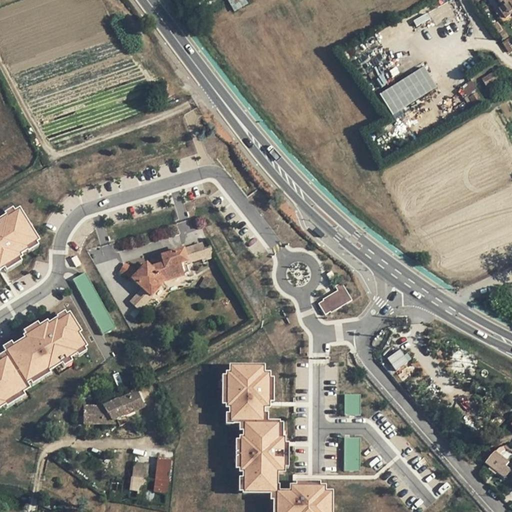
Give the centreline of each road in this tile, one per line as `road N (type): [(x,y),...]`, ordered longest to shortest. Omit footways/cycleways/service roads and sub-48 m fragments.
road 1 (residential): [(286,260),(224,179),(209,171),(83,209),(63,231),(53,278),(0,317)]
road 2 (primary): [(194,65),(302,204),(396,283)]
road 3 (primary): [(404,272),(286,170),(194,65)]
road 4 (residential): [(366,329),(372,365),(499,511)]
road 5 (unknown): [(29,511),(48,449),(153,441)]
road 6 (residential): [(318,426),(365,427),(431,503)]
